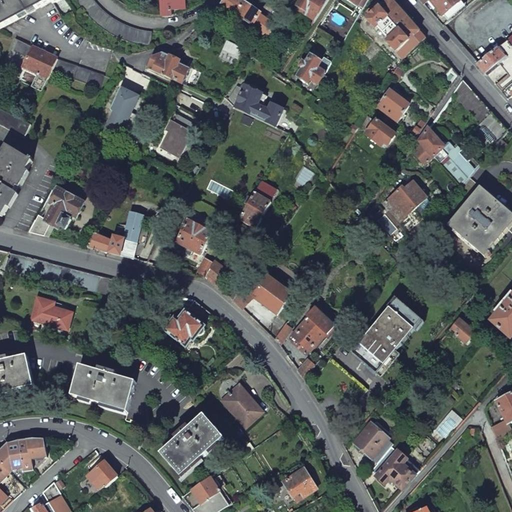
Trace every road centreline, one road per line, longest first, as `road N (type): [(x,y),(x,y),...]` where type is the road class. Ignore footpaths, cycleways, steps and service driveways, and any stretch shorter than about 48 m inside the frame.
road 1 (residential): [(0,237),(197,290),(279,363),(366,511)]
road 2 (unknown): [(0,351),(21,345),(100,362),(142,377),(180,412)]
road 3 (residential): [(511,120),(406,0)]
road 4 (residential): [(218,0),(173,22),(128,16),(105,0)]
